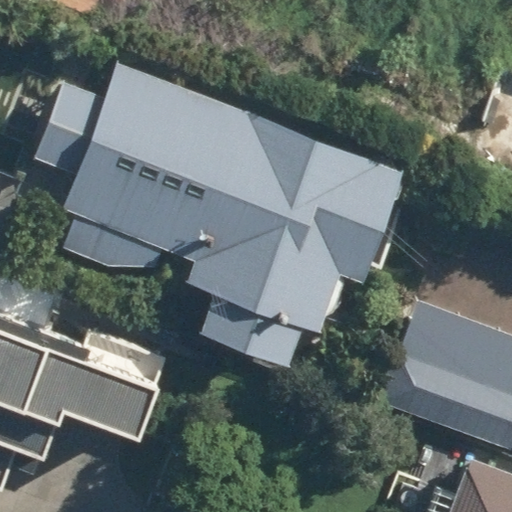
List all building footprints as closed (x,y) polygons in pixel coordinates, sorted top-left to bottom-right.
[(121,0),(41,0),(106,32),(121,0)] [(416,53),(485,79),(511,8),(511,0),(183,0),(176,18),(244,44),(260,0),(268,0),(351,32),(342,55),(406,79),(416,53)] [(511,63),(499,59),(465,147),(511,164),(511,63)] [(224,123),(99,72),(92,88),(61,75),(29,152),(61,165),(45,203),(61,209),(49,238),(137,274),(148,247),(180,260),(172,279),(200,290),(184,330),(268,364),(284,324),(300,331),(325,272),(350,282),(396,172),(232,105),(224,123)] [(511,331),(414,294),(374,400),(500,447),(503,438),(511,441),(511,331)] [(52,407),(120,436),(139,390),(0,332),(0,465),(7,448),(31,458),(52,407)] [(511,511),(511,476),(441,449),(416,511),(511,511)]
